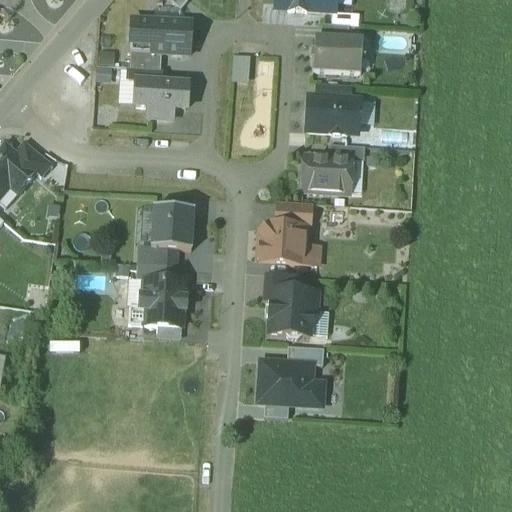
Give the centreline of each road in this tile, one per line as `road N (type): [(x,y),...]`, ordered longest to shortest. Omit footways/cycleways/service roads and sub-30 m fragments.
road 1 (residential): [(218,511),(241,191)]
road 2 (residential): [(241,191),(276,167),(285,50),(273,34),(243,31)]
road 3 (residential): [(243,31),(215,38),(205,167),(241,191)]
road 4 (residential): [(98,0),(0,114)]
